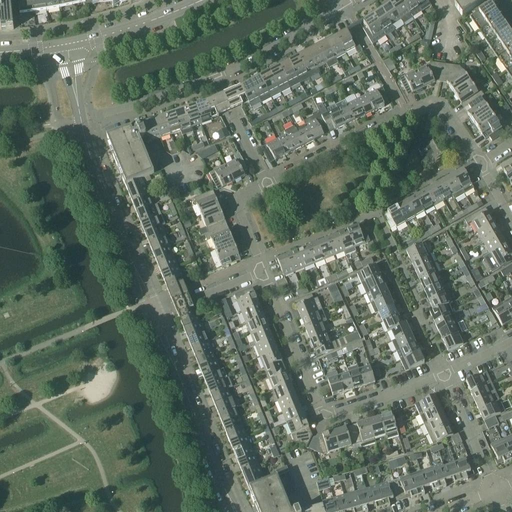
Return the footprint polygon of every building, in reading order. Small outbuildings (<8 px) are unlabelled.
[(0,0),(0,26),(1,27),(1,31),(0,30),(0,31),(6,31),(13,30),(11,7),(12,5),(11,5),(10,0),(0,0)] [(31,0),(17,0),(20,16),(22,16),(21,14),(33,12),(31,0)] [(31,0),(33,12),(33,15),(35,14),(35,12),(46,10),(44,0),(31,0)] [(44,0),(46,10),(46,13),(48,12),(48,10),(59,8),(57,0),(44,0)] [(57,0),(59,8),(59,10),(61,10),(61,8),(72,5),(70,0),(57,0)] [(84,0),(85,2),(85,3),(85,5),(112,2),(113,8),(112,8),(113,9),(119,5),(130,1),(131,5),(129,5),(130,6),(143,1),(142,0),(84,0)] [(399,0),(396,0),(390,4),(401,20),(403,25),(412,19),(399,0)] [(412,0),(399,0),(412,19),(421,13),(412,0)] [(426,0),(412,0),(421,13),(431,6),(428,2),(426,0)] [(455,0),(458,4),(455,6),(462,18),(488,0),(455,0)] [(390,4),(381,10),(392,27),(401,20),(390,4)] [(470,18),(479,32),(500,18),(491,4),(470,18)] [(381,10),(372,16),(385,37),(394,31),(392,27),(381,10)] [(385,37),(372,16),(362,23),(366,28),(363,30),(372,46),(385,37)] [(479,32),(488,45),(509,31),(500,18),(479,32)] [(488,45),(497,59),(511,48),(511,35),(509,31),(488,45)] [(346,32),(337,37),(346,55),(355,49),(358,54),(362,51),(353,35),(349,37),(346,32)] [(337,37),(327,42),(336,60),(346,55),(337,37)] [(327,42),(317,47),(326,65),(328,68),(338,63),(336,60),(327,42)] [(317,47),(308,52),(317,70),(326,65),(317,47)] [(511,48),(497,59),(506,72),(511,67),(511,48)] [(479,51),(475,54),(481,63),(485,60),(479,51)] [(308,52),(298,57),(310,79),(319,74),(317,70),(308,52)] [(298,57),(289,62),(300,84),(310,79),(298,57)] [(289,62),(279,67),(288,85),(290,89),(300,84),(289,62)] [(435,77),(442,78),(443,65),(432,63),(415,72),(423,89),(434,83),(432,78),(435,77)] [(446,84),(454,94),(470,83),(459,67),(443,65),(442,78),(449,79),(450,81),(446,84)] [(279,67),(270,72),(279,90),(288,85),(279,67)] [(270,72),(260,77),(271,99),(281,94),(279,90),(270,72)] [(412,94),(423,89),(415,72),(399,80),(405,92),(410,89),(412,94)] [(260,77),(250,82),(261,103),(262,104),(271,99),(260,77)] [(502,84),(497,78),(493,81),(497,87),(502,84)] [(250,82),(241,88),(250,105),(252,108),(261,103),(250,82)] [(465,103),(468,107),(484,96),(480,91),(477,94),(470,83),(454,94),(461,105),(465,103)] [(325,85),(315,90),(317,93),(326,88),(325,85)] [(235,90),(223,95),(230,112),(241,107),(248,104),(249,105),(250,105),(241,88),(235,90)] [(382,88),(366,96),(374,112),(384,107),(382,103),(388,100),(382,88)] [(210,101),(205,103),(211,121),(212,121),(211,119),(217,117),(218,117),(230,112),(223,95),(210,101)] [(366,96),(356,101),(364,117),(374,112),(366,96)] [(467,114),(474,125),(491,114),(481,99),(484,97),(484,96),(468,107),(471,112),(467,114)] [(335,105),(337,110),(345,126),(354,122),(347,105),(344,101),(335,105)] [(356,101),(347,105),(354,122),(364,117),(356,101)] [(205,103),(195,107),(201,125),(211,121),(205,103)] [(195,107),(184,110),(191,128),(201,125),(195,107)] [(298,112),(296,108),(288,112),(291,116),(298,112)] [(325,109),(318,112),(326,128),(332,126),(335,131),(345,126),(337,110),(327,115),(325,109)] [(184,110),(174,114),(181,132),(182,136),(192,132),(191,128),(184,110)] [(303,122),(305,126),(313,142),(323,137),(321,131),(326,128),(318,112),(312,116),(313,117),(303,122)] [(174,114),(164,117),(170,136),(181,132),(174,114)] [(491,114),(474,125),(481,136),(485,133),(492,142),(504,134),(491,114)] [(164,117),(153,121),(160,139),(170,136),(164,117)] [(153,121),(141,125),(142,129),(143,129),(145,137),(147,144),(160,139),(153,121)] [(122,179),(125,186),(132,183),(132,184),(142,180),(154,175),(149,162),(145,164),(136,141),(145,137),(143,129),(142,129),(141,125),(133,128),(108,137),(110,142),(108,143),(109,144),(108,144),(108,147),(111,156),(112,156),(118,170),(117,170),(121,179),(122,179)] [(305,126),(296,131),(304,147),(313,142),(305,126)] [(284,132),(286,136),(294,152),(304,147),(296,131),(294,127),(284,132)] [(225,130),(220,132),(223,140),(228,138),(225,130)] [(286,136),(276,141),(285,157),(294,152),(286,136)] [(285,157),(276,141),(261,149),(266,159),(272,156),(275,162),(285,157)] [(197,156),(202,160),(217,153),(214,147),(197,156)] [(236,160),(225,166),(233,183),(244,177),(242,172),(247,170),(241,158),(239,154),(234,157),(236,160)] [(503,173),(510,183),(511,181),(511,158),(504,163),(508,170),(503,173)] [(233,183),(225,166),(209,174),(215,186),(220,184),(222,188),(233,183)] [(463,170),(453,176),(464,195),(474,189),(463,170)] [(453,176),(444,181),(452,197),(454,200),(464,195),(453,176)] [(149,197),(142,180),(132,184),(132,183),(125,186),(132,204),(149,197)] [(444,181),(434,186),(443,202),(452,197),(444,181)] [(434,186),(425,192),(434,207),(443,202),(434,186)] [(425,192),(415,197),(424,213),(434,207),(425,192)] [(194,199),(201,217),(219,210),(214,197),(210,199),(208,194),(194,199)] [(132,204),(136,214),(153,207),(149,197),(132,204)] [(415,197),(406,203),(415,218),(424,213),(415,197)] [(406,203),(397,208),(406,224),(415,218),(406,203)] [(136,214),(140,224),(161,216),(157,206),(153,207),(136,214)] [(406,224),(397,208),(387,214),(384,216),(388,223),(386,224),(390,230),(395,227),(396,229),(406,224)] [(204,235),(204,236),(222,228),(220,223),(224,221),(219,210),(201,217),(208,234),(204,235)] [(472,223),(478,234),(494,224),(488,214),(483,216),(480,212),(465,220),(468,226),(472,223)] [(140,224),(144,234),(161,227),(165,226),(161,216),(140,224)] [(478,234),(484,244),(500,235),(494,224),(478,234)] [(144,234),(148,244),(165,237),(161,227),(144,234)] [(358,228),(347,232),(354,249),(370,242),(366,233),(364,233),(361,227),(358,229),(358,228)] [(210,240),(215,251),(233,244),(228,232),(224,234),(222,228),(204,236),(207,241),(210,240)] [(347,232),(337,236),(344,253),(346,256),(356,252),(354,249),(347,232)] [(484,244),(490,255),(506,245),(500,235),(484,244)] [(337,236),(327,240),(334,257),(344,253),(337,236)] [(148,244),(152,254),(169,247),(165,237),(148,244)] [(327,240),(317,244),(324,261),(334,257),(327,240)] [(233,244),(215,251),(220,263),(222,269),(236,263),(234,258),(238,256),(233,244)] [(317,244),(307,248),(314,265),(324,261),(317,244)] [(406,252),(411,263),(430,254),(425,244),(406,252)] [(506,245),(490,255),(496,265),(498,270),(510,264),(507,259),(511,256),(506,245)] [(152,254),(156,264),(173,257),(169,247),(152,254)] [(307,248),(297,252),(304,269),(314,265),(307,248)] [(297,252),(287,256),(294,273),(304,269),(297,252)] [(411,263),(415,272),(434,264),(430,254),(411,263)] [(294,273),(287,256),(277,261),(284,277),(294,273)] [(156,264),(160,274),(177,267),(173,257),(156,264)] [(371,260),(361,264),(363,269),(373,264),(371,260)] [(415,272),(420,282),(435,275),(439,274),(434,264),(415,272)] [(361,285),(365,284),(380,277),(375,266),(356,275),(361,285)] [(160,274),(164,284),(182,277),(177,267),(160,274)] [(509,275),(506,269),(500,273),(503,278),(509,275)] [(420,282),(424,292),(439,285),(435,275),(420,282)] [(166,290),(172,303),(188,296),(183,283),(182,283),(180,278),(182,278),(182,277),(164,284),(167,290),(166,290)] [(365,284),(369,293),(384,286),(380,277),(365,284)] [(490,284),(488,280),(478,286),(480,290),(490,284)] [(424,292),(429,302),(448,293),(443,284),(439,285),(424,292)] [(335,286),(328,289),(331,296),(338,293),(335,286)] [(366,295),(370,305),(389,296),(384,286),(369,293),(369,294),(366,295)] [(237,302),(241,313),(259,306),(254,295),(249,297),(247,291),(234,296),(237,302)] [(429,302),(433,311),(433,312),(445,306),(445,307),(449,305),(452,304),(448,293),(429,302)] [(296,307),(301,319),(322,310),(317,299),(314,301),(311,295),(299,300),(301,305),(296,307)] [(177,315),(179,321),(196,314),(196,313),(195,314),(193,309),(188,296),(172,303),(177,315)] [(375,315),(378,313),(393,306),(395,305),(392,299),(390,300),(389,296),(370,305),(375,315)] [(511,300),(511,299),(502,304),(511,322),(511,321),(511,300)] [(217,303),(213,305),(215,310),(214,314),(212,315),(213,318),(221,315),(217,303)] [(511,322),(502,304),(492,310),(502,328),(511,322)] [(429,313),(434,323),(453,315),(449,305),(445,307),(445,306),(433,312),(433,311),(429,313)] [(241,313),(246,325),(263,318),(259,306),(241,313)] [(378,313),(383,323),(398,316),(393,306),(378,313)] [(301,319),(305,330),(323,323),(326,321),(322,310),(301,319)] [(179,321),(183,331),(200,324),(196,314),(179,321)] [(434,323),(438,333),(457,325),(453,315),(434,323)] [(387,333),(391,331),(402,326),(402,325),(405,324),(402,318),(399,319),(398,316),(383,323),(387,333)] [(246,325),(250,336),(268,329),(263,318),(246,325)] [(305,330),(310,341),(327,334),(323,323),(305,330)] [(183,331),(187,340),(204,333),(200,324),(183,331)] [(391,331),(395,341),(410,334),(406,324),(405,324),(402,325),(402,326),(391,331)] [(438,333),(443,343),(462,334),(457,325),(438,333)] [(250,349),(255,347),(272,340),(268,329),(250,336),(253,343),(249,345),(250,349)] [(187,340),(191,350),(208,343),(204,333),(187,340)] [(327,334),(310,341),(314,353),(319,351),(322,356),(338,349),(336,344),(332,345),(327,334)] [(392,343),(396,352),(415,344),(410,334),(395,341),(392,343)] [(462,334),(443,343),(448,353),(460,348),(466,345),(462,334)] [(255,347),(260,358),(277,351),(272,340),(255,347)] [(191,350),(195,359),(212,352),(208,343),(191,350)] [(396,352),(401,362),(419,354),(418,350),(420,349),(417,344),(415,345),(415,344),(396,352)] [(260,358),(266,375),(279,370),(276,364),(281,362),(277,351),(260,358)] [(195,359),(199,368),(216,362),(212,352),(195,359)] [(419,354),(401,362),(405,372),(409,371),(424,364),(419,354)] [(199,368),(203,378),(220,371),(216,362),(199,368)] [(347,370),(349,375),(354,390),(364,387),(359,371),(357,366),(347,370)] [(370,368),(359,371),(364,387),(368,386),(368,387),(374,386),(373,384),(375,384),(370,368)] [(203,378),(206,387),(227,379),(223,369),(220,371),(203,378)] [(266,375),(273,391),(290,384),(286,373),(281,375),(279,370),(266,375)] [(465,383),(470,393),(490,384),(486,373),(465,383)] [(349,375),(338,378),(343,394),(354,390),(349,375)] [(343,394),(338,378),(327,381),(332,397),(343,394)] [(206,387),(210,397),(227,390),(231,388),(227,379),(206,387)] [(273,391),(278,402),(295,395),(290,384),(273,391)] [(470,393),(475,403),(495,393),(490,384),(470,393)] [(210,397),(214,406),(231,399),(227,390),(210,397)] [(475,403),(479,412),(499,403),(495,393),(475,403)] [(278,402),(282,414),(299,406),(295,395),(278,402)] [(414,406),(419,416),(439,407),(434,397),(414,406)] [(214,406),(218,416),(235,409),(231,399),(214,406)] [(479,412),(484,423),(495,418),(504,414),(499,403),(479,412)] [(282,414),(287,425),(304,418),(299,406),(282,414)] [(419,416),(424,426),(444,417),(439,407),(419,416)] [(218,416),(222,425),(239,418),(235,409),(218,416)] [(391,414),(380,418),(385,436),(387,441),(398,437),(391,414)] [(222,425),(226,435),(243,428),(240,421),(243,420),(242,417),(239,418),(222,425)] [(424,426),(428,436),(448,427),(444,417),(424,426)] [(304,418),(287,425),(293,441),(294,443),(306,448),(312,437),(304,433),(304,431),(309,429),(304,418)] [(380,418),(368,422),(374,440),(385,436),(380,418)] [(495,418),(484,423),(487,431),(499,426),(495,418)] [(358,431),(353,433),(358,450),(375,444),(374,440),(368,422),(356,425),(358,431)] [(433,446),(445,440),(451,438),(453,437),(448,427),(428,436),(433,446)] [(226,435),(230,444),(247,437),(243,428),(226,435)] [(345,429),(334,432),(339,450),(346,448),(348,453),(358,450),(353,433),(347,435),(345,429)] [(339,450),(334,432),(322,436),(323,441),(318,443),(322,456),(339,450)] [(451,438),(452,442),(454,446),(461,443),(458,435),(453,437),(451,438)] [(511,437),(511,436),(501,441),(511,462),(511,461),(511,437)] [(230,444),(233,454),(250,447),(247,437),(230,444)] [(511,462),(501,441),(490,446),(496,459),(494,460),(496,466),(503,463),(504,465),(511,462)] [(233,454),(237,463),(254,456),(250,447),(233,454)] [(279,457),(275,448),(270,450),(273,459),(279,457)] [(237,463),(241,473),(258,466),(254,456),(237,463)] [(400,467),(398,460),(388,463),(390,471),(400,467)] [(466,460),(454,464),(461,482),(467,480),(467,478),(474,476),(471,469),(469,470),(466,460)] [(442,464),(432,468),(439,490),(446,488),(445,485),(449,484),(444,468),(442,464)] [(454,464),(444,468),(449,484),(454,482),(454,485),(461,482),(454,464)] [(241,473),(248,490),(255,487),(255,486),(265,482),(258,466),(241,473)] [(288,473),(286,467),(275,472),(277,477),(288,473)] [(432,468),(421,472),(428,492),(432,490),(433,492),(439,490),(432,468)] [(421,472),(410,476),(418,498),(424,495),(424,493),(428,492),(421,472)] [(410,476),(394,482),(399,500),(405,498),(406,499),(411,498),(411,500),(418,498),(410,476)] [(255,487),(248,490),(251,497),(250,497),(254,506),(256,511),(298,511),(298,510),(292,511),(286,511),(279,494),(278,492),(282,490),(277,478),(265,482),(255,486),(255,487)] [(328,481),(316,484),(318,492),(330,489),(328,481)] [(377,487),(378,490),(383,509),(390,507),(389,505),(394,503),(393,501),(399,500),(394,482),(377,487)] [(366,490),(355,493),(360,511),(367,511),(371,510),(367,494),(366,490)] [(378,490),(367,494),(371,510),(376,509),(376,511),(383,509),(378,490)] [(360,511),(355,493),(344,496),(348,511),(360,511)] [(348,511),(344,496),(333,499),(336,511),(348,511)] [(321,503),(322,506),(324,511),(336,511),(333,499),(321,503)]
